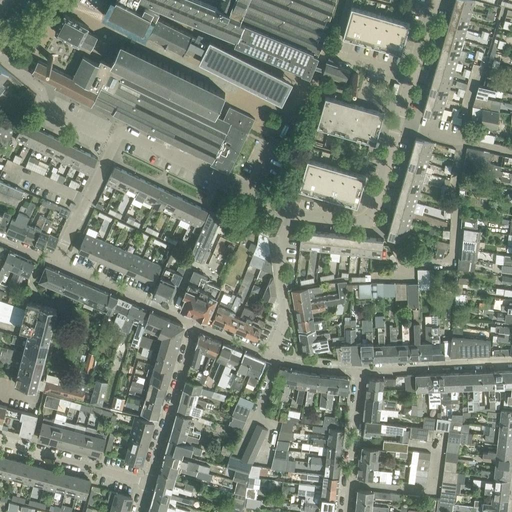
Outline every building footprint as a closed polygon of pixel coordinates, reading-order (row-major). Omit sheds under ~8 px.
[(39,6),(38,7),(39,8),(40,7),(50,14),(54,7),(44,0),(43,1),(39,6)] [(136,7),(136,6),(123,0),(109,0),(102,14),(135,31),(128,46),(132,48),(140,33),(146,36),(149,31),(156,19),(160,12),(145,4),(142,10),(136,7)] [(336,0),(221,0),(218,8),(199,0),(123,0),(136,6),(138,0),(140,0),(146,2),(230,37),(230,38),(232,39),(233,38),(237,40),(235,44),(302,72),(302,73),(305,74),(304,75),(310,77),(313,71),(312,70),(315,63),(316,60),(321,49),(322,45),(336,0)] [(455,0),(454,4),(472,10),(474,0),(455,0)] [(469,19),(472,10),(454,4),(451,14),(469,19)] [(343,37),(366,43),(375,13),(352,7),(343,37)] [(398,20),(375,13),(366,43),(390,50),(398,20)] [(89,27),(65,14),(55,32),(79,44),(80,43),(91,49),(98,36),(87,30),(89,27)] [(466,29),(469,19),(451,14),(448,24),(466,29)] [(183,53),(192,35),(191,35),(181,29),(180,29),(170,24),(170,23),(169,23),(158,18),(157,17),(156,19),(149,31),(150,32),(148,35),(148,36),(149,36),(158,40),(159,41),(173,48),(174,48),(182,53),(183,53)] [(410,23),(398,20),(390,50),(401,53),(410,23)] [(448,24),(445,34),(464,39),(466,29),(448,24)] [(190,53),(277,96),(283,100),(290,85),(291,84),(290,84),(244,61),(243,60),(242,59),(242,60),(237,57),(232,55),(233,55),(232,54),(232,55),(227,52),(228,52),(227,52),(223,50),(222,49),(222,50),(218,47),(217,47),(213,45),(212,44),(212,45),(208,43),(208,42),(207,42),(203,40),(202,39),(202,40),(198,38),(198,37),(192,34),(192,35),(183,53),(189,56),(190,53)] [(461,49),(464,39),(445,34),(442,44),(461,49)] [(494,42),(491,52),(495,53),(497,47),(504,49),(505,45),(498,44),(494,42)] [(112,63),(111,64),(214,115),(215,113),(224,94),(225,93),(224,92),(224,93),(213,87),(212,87),(201,82),(201,81),(200,81),(189,76),(188,75),(178,70),(176,69),(176,70),(166,65),(167,65),(165,64),(156,59),(154,59),(145,54),(144,53),(144,54),(134,49),(133,48),(132,48),(128,46),(123,43),(122,43),(121,44),(112,63)] [(442,44),(440,54),(458,59),(461,49),(442,44)] [(489,58),(488,62),(492,63),(499,65),(500,62),(493,60),(495,53),(491,52),(489,58)] [(455,69),(458,59),(440,54),(437,63),(455,69)] [(23,60),(20,66),(56,84),(55,87),(73,96),(92,106),(94,101),(114,111),(113,114),(118,117),(166,140),(207,160),(211,162),(231,121),(224,118),(215,113),(214,115),(111,64),(101,59),(99,64),(83,56),(72,77),(38,60),(37,63),(32,61),(24,57),(23,60)] [(350,69),(327,62),(327,61),(326,63),(325,66),(323,73),(328,75),(346,81),(350,69)] [(437,63),(434,73),(452,79),(455,69),(437,63)] [(18,87),(22,83),(0,64),(0,95),(6,88),(0,83),(5,77),(18,87)] [(449,88),(452,79),(434,73),(431,83),(449,88)] [(486,87),(497,90),(502,92),(504,85),(496,82),(496,83),(488,81),(486,87)] [(431,83),(428,93),(447,98),(449,88),(431,83)] [(479,85),(476,95),(486,97),(487,94),(496,96),(496,95),(497,90),(486,87),(479,85)] [(34,100),(36,94),(28,87),(24,92),(34,100)] [(19,98),(30,107),(34,100),(24,92),(19,98)] [(428,93),(425,103),(444,108),(447,98),(428,93)] [(486,97),(476,95),(473,106),(500,112),(502,102),(486,97)] [(338,99),(326,96),(317,126),(329,129),(338,99)] [(349,103),(338,99),(329,129),(340,133),(349,103)] [(359,106),(349,103),(340,133),(351,136),(359,106)] [(441,119),(444,108),(425,103),(422,113),(441,119)] [(250,129),(255,118),(229,106),(224,118),(231,121),(211,162),(210,164),(229,173),(230,171),(244,140),(248,132),(249,131),(250,129)] [(351,136),(364,140),(372,110),(359,106),(351,136)] [(473,106),(471,123),(498,129),(499,120),(500,112),(473,106)] [(384,113),(372,110),(364,140),(375,143),(384,113)] [(16,127),(0,120),(0,136),(1,137),(0,145),(0,146),(6,149),(16,127)] [(33,126),(23,122),(15,139),(25,143),(33,126)] [(42,131),(33,126),(25,143),(34,148),(42,131)] [(473,138),(493,143),(495,135),(471,130),(470,136),(473,138)] [(51,135),(42,131),(34,148),(43,152),(51,135)] [(61,140),(51,135),(43,152),(53,157),(61,140)] [(413,146),(431,151),(434,143),(416,137),(413,146)] [(70,144),(61,140),(53,157),(62,161),(70,144)] [(79,149),(70,144),(62,161),(71,166),(79,149)] [(410,156),(428,161),(431,151),(413,146),(410,156)] [(467,147),(465,158),(463,169),(479,172),(483,151),(467,147)] [(89,153),(79,149),(71,166),(80,170),(89,153)] [(501,166),(490,163),(492,153),(483,151),(479,172),(501,176),(502,176),(503,171),(500,171),(501,166)] [(98,158),(89,153),(80,170),(90,175),(98,158)] [(30,156),(25,167),(35,171),(39,160),(30,156)] [(407,166),(426,171),(428,161),(410,156),(407,166)] [(331,166),(308,159),(299,189),(322,196),(331,166)] [(39,160),(35,171),(44,175),(49,164),(39,160)] [(115,166),(106,183),(116,187),(124,170),(115,166)] [(322,196),(346,202),(354,172),(331,166),(322,196)] [(407,166),(404,176),(423,181),(427,182),(430,172),(426,171),(407,166)] [(133,175),(124,170),(116,187),(125,192),(133,175)] [(366,176),(354,172),(346,202),(357,206),(366,176)] [(133,175),(125,192),(134,196),(143,179),(133,175)] [(402,186),(420,191),(423,181),(404,176),(402,186)] [(152,184),(143,179),(134,196),(144,201),(152,184)] [(0,180),(0,198),(2,199),(8,184),(0,180)] [(24,190),(8,184),(2,199),(17,205),(20,200),(24,190)] [(152,184),(144,201),(153,205),(161,188),(152,184)] [(399,196),(417,201),(420,191),(402,186),(399,196)] [(171,192),(161,188),(153,205),(162,210),(171,192)] [(171,192),(162,210),(172,214),(180,197),(171,192)] [(424,203),(417,201),(399,196),(396,206),(414,211),(421,213),(424,203)] [(189,201),(180,197),(172,214),(181,218),(189,201)] [(53,203),(43,199),(41,204),(50,208),(53,203)] [(16,235),(27,210),(30,203),(25,200),(23,206),(21,205),(16,218),(12,217),(6,231),(16,235)] [(189,201),(181,218),(190,223),(198,206),(189,201)] [(27,210),(16,235),(25,240),(31,225),(26,223),(35,205),(30,203),(27,210)] [(208,210),(198,206),(190,223),(196,225),(193,231),(198,234),(201,228),(200,227),(208,210)] [(393,216),(411,221),(414,211),(396,206),(393,216)] [(71,211),(61,207),(58,214),(63,216),(68,218),(71,211)] [(0,228),(4,230),(12,213),(5,210),(3,213),(0,211),(0,228)] [(222,216),(209,211),(194,247),(190,254),(190,255),(204,262),(210,250),(207,249),(222,216)] [(25,240),(35,244),(46,218),(40,215),(35,227),(31,225),(25,240)] [(462,215),(461,227),(477,229),(477,218),(462,215)] [(390,226),(408,231),(411,221),(393,216),(390,226)] [(46,218),(35,244),(44,248),(50,234),(47,232),(52,220),(46,218)] [(259,226),(257,231),(268,236),(270,231),(259,226)] [(405,242),(408,231),(390,226),(387,237),(393,238),(405,242)] [(477,229),(461,227),(460,238),(480,241),(481,230),(477,229)] [(299,249),(310,250),(312,231),(301,230),(299,249)] [(322,232),(312,231),(310,250),(320,251),(322,232)] [(332,233),(322,232),(320,251),(330,252),(332,233)] [(78,251),(88,255),(96,238),(86,233),(86,234),(78,251)] [(259,233),(257,244),(269,242),(268,237),(259,233)] [(343,234),(332,233),(330,252),(341,253),(343,234)] [(50,234),(44,248),(53,252),(59,237),(50,234)] [(353,235),(343,234),(341,253),(351,254),(353,235)] [(363,236),(353,235),(351,254),(361,256),(363,236)] [(373,238),(363,236),(361,256),(371,257),(373,238)] [(105,242),(96,238),(88,255),(97,259),(105,242)] [(384,239),(373,238),(371,257),(381,258),(384,239)] [(478,251),(480,241),(460,238),(459,248),(470,249),(478,251)] [(447,250),(449,243),(437,240),(435,247),(439,248),(436,257),(442,258),(445,250),(447,250)] [(97,259),(106,263),(115,246),(105,242),(97,259)] [(252,242),(248,250),(254,252),(255,250),(257,245),(252,242)] [(257,245),(255,250),(270,248),(269,242),(257,244),(257,245)] [(229,244),(225,251),(231,253),(234,246),(229,244)] [(185,247),(183,251),(190,254),(194,247),(190,245),(188,249),(185,247)] [(124,250),(115,246),(106,263),(116,267),(124,250)] [(178,248),(173,246),(153,294),(170,302),(185,268),(179,266),(178,266),(176,271),(167,267),(170,262),(174,261),(179,249),(178,248)] [(270,254),(270,248),(255,250),(254,252),(253,254),(265,259),(267,255),(270,254)] [(459,248),(458,258),(476,261),(477,261),(478,251),(470,249),(459,248)] [(0,270),(0,287),(4,289),(6,285),(0,282),(7,268),(11,269),(18,254),(9,250),(0,270)] [(116,267),(125,271),(134,254),(124,250),(116,267)] [(8,286),(12,288),(26,257),(18,254),(11,269),(15,271),(8,286)] [(143,258),(134,254),(125,271),(135,275),(143,258)] [(253,254),(249,264),(262,269),(265,259),(253,254)] [(265,259),(262,269),(266,271),(269,272),(273,273),(270,254),(267,255),(265,259)] [(496,254),(495,263),(504,264),(504,265),(511,265),(511,255),(505,255),(496,254)] [(26,257),(12,288),(17,290),(23,275),(28,277),(34,264),(35,261),(26,257)] [(135,275),(144,279),(153,262),(143,258),(135,275)] [(458,258),(457,269),(467,270),(469,271),(474,271),(476,261),(458,258)] [(162,266),(153,262),(144,279),(154,283),(162,266)] [(69,276),(46,266),(39,281),(62,291),(69,276)] [(262,269),(257,280),(262,282),(266,271),(262,269)] [(220,289),(221,287),(205,280),(207,276),(194,270),(184,294),(186,296),(184,300),(182,303),(183,303),(181,307),(208,318),(213,306),(214,305),(215,304),(215,303),(215,302),(216,301),(216,300),(218,295),(221,290),(220,289)] [(276,294),(273,275),(271,276),(263,295),(274,300),(276,294)] [(69,276),(62,291),(79,299),(86,283),(69,276)] [(511,277),(502,276),(501,283),(511,284),(511,277)] [(339,293),(340,303),(344,303),(345,290),(346,290),(346,282),(346,281),(337,282),(339,293)] [(383,283),(383,296),(384,296),(384,295),(395,295),(395,283),(384,283),(384,282),(383,282),(383,283)] [(86,283),(79,299),(87,302),(85,306),(94,309),(95,306),(106,310),(110,294),(86,283)] [(371,297),(371,283),(359,283),(359,288),(359,290),(359,297),(371,297)] [(383,283),(371,283),(371,297),(383,296),(383,283)] [(418,283),(407,284),(408,299),(408,309),(414,308),(419,308),(418,289),(418,283)] [(457,283),(456,293),(462,293),(462,289),(463,288),(467,288),(467,284),(463,284),(459,283),(457,283)] [(322,285),(292,290),(294,301),(310,298),(315,297),(314,293),(323,292),(322,285)] [(217,308),(212,320),(224,325),(230,309),(236,295),(232,293),(231,296),(224,292),(217,308)] [(310,298),(294,301),(295,310),(324,305),(331,305),(338,303),(340,303),(339,293),(339,298),(323,301),(311,303),(310,298)] [(466,294),(462,293),(456,293),(455,305),(465,306),(466,294)] [(106,310),(101,329),(106,330),(109,319),(110,312),(112,313),(118,297),(110,294),(106,310)] [(11,295),(8,302),(13,304),(16,297),(11,295)] [(230,309),(224,325),(235,330),(240,318),(234,315),(242,297),(236,295),(230,309)] [(116,322),(111,333),(118,336),(119,334),(131,303),(118,297),(112,313),(116,315),(113,321),(116,322)] [(8,302),(1,300),(0,299),(0,319),(21,325),(25,309),(13,304),(8,302)] [(23,352),(19,366),(15,383),(36,388),(46,391),(49,375),(47,374),(46,381),(39,379),(57,309),(56,309),(57,308),(27,301),(25,309),(21,325),(20,329),(28,331),(27,338),(24,346),(23,352)] [(501,305),(501,310),(511,311),(511,301),(510,302),(509,306),(501,305)] [(133,321),(139,306),(131,303),(119,334),(123,336),(126,329),(130,331),(134,322),(133,321)] [(340,303),(338,303),(335,314),(343,313),(344,303),(340,303)] [(324,305),(295,310),(297,320),(313,317),(312,312),(325,310),(332,309),(331,305),(324,305)] [(131,342),(130,344),(139,347),(139,345),(142,336),(144,328),(146,320),(147,316),(145,315),(147,310),(139,306),(133,321),(134,322),(138,323),(131,342)] [(235,330),(246,335),(252,319),(255,311),(245,307),(240,318),(235,330)] [(416,343),(410,343),(410,344),(410,359),(422,358),(421,342),(419,308),(414,308),(416,343)] [(150,330),(158,314),(150,311),(147,316),(146,320),(144,328),(150,330)] [(511,321),(511,313),(498,312),(497,319),(511,321)] [(165,317),(158,314),(150,330),(157,333),(165,317)] [(422,358),(434,358),(432,326),(432,316),(425,316),(427,342),(421,342),(422,358)] [(438,316),(432,316),(432,326),(434,358),(445,357),(445,355),(450,355),(451,341),(440,342),(440,340),(439,326),(438,326),(438,316)] [(183,325),(165,317),(157,333),(163,336),(161,343),(178,348),(184,328),(183,325)] [(313,317),(297,320),(299,330),(326,326),(325,319),(314,321),(313,317)] [(454,317),(453,326),(463,327),(465,318),(454,317)] [(252,319),(246,335),(257,339),(265,322),(258,319),(258,321),(252,319)] [(351,323),(350,329),(350,334),(352,361),(355,361),(362,361),(363,361),(362,346),(362,343),(357,343),(356,319),(351,320),(351,323)] [(340,345),(336,345),(338,359),(341,360),(346,360),(350,360),(352,361),(350,334),(350,329),(351,323),(351,320),(344,320),(345,343),(340,343),(340,345)] [(386,360),(398,359),(397,326),(393,327),(393,324),(390,325),(391,344),(385,345),(386,360)] [(403,338),(397,338),(398,359),(410,359),(410,344),(410,343),(409,325),(405,326),(405,324),(402,324),(403,338)] [(453,326),(452,336),(462,337),(463,327),(453,326)] [(378,345),(374,345),(374,361),(386,360),(385,345),(385,328),(378,328),(378,345)] [(363,343),(362,343),(362,346),(363,361),(374,361),(374,345),(373,332),(369,332),(369,329),(366,329),(366,333),(367,338),(363,338),(363,343)] [(315,330),(299,332),(301,342),(327,338),(330,337),(329,333),(316,334),(315,330)] [(199,332),(195,348),(190,364),(199,366),(203,351),(207,353),(212,337),(199,332)] [(24,346),(27,338),(14,334),(12,343),(24,346)] [(125,337),(123,336),(119,334),(118,336),(116,340),(119,341),(123,343),(125,337)] [(498,342),(511,344),(511,343),(511,334),(505,334),(505,337),(494,335),(493,341),(497,342),(498,342)] [(144,346),(146,347),(148,338),(142,336),(139,345),(144,346)] [(490,354),(491,341),(462,337),(452,336),(451,336),(451,341),(450,355),(450,356),(490,354)] [(206,362),(202,373),(207,374),(210,367),(221,342),(212,337),(207,353),(209,354),(206,362)] [(156,340),(148,338),(146,347),(152,349),(153,349),(156,340)] [(328,341),(327,338),(301,342),(302,350),(303,350),(304,350),(304,352),(322,349),(329,348),(328,341)] [(221,360),(213,380),(218,382),(233,346),(223,342),(217,358),(221,360)] [(156,360),(155,362),(173,367),(174,364),(178,348),(161,343),(156,360)] [(511,343),(511,344),(511,349),(494,349),(494,355),(511,354),(511,343)] [(0,360),(19,366),(23,352),(0,345),(0,360)] [(144,346),(142,354),(150,356),(152,349),(146,347),(144,346)] [(233,346),(218,382),(225,385),(226,383),(230,385),(235,373),(229,370),(231,364),(236,366),(242,351),(233,346)] [(255,356),(244,351),(235,373),(230,385),(239,389),(246,371),(248,371),(255,356)] [(85,368),(85,371),(90,372),(95,354),(94,354),(92,353),(89,353),(85,368)] [(266,360),(255,356),(248,371),(250,372),(246,382),(255,385),(266,360)] [(172,370),(173,367),(155,362),(155,365),(153,370),(149,368),(148,372),(170,378),(172,370)] [(275,381),(279,383),(275,397),(281,399),(290,368),(280,365),(275,381)] [(290,368),(281,399),(287,400),(291,385),(295,386),(299,370),(290,368)] [(90,372),(85,371),(81,370),(78,383),(77,382),(74,398),(83,400),(85,390),(93,392),(91,402),(102,405),(106,389),(95,386),(87,384),(90,372)] [(309,372),(299,370),(295,386),(299,387),(296,402),(302,403),(305,388),(309,372)] [(511,406),(511,370),(504,371),(505,387),(511,387),(511,386),(511,392),(504,391),(503,405),(511,406)] [(496,408),(495,400),(494,371),(484,371),(482,372),(483,388),(485,388),(489,388),(490,400),(490,408),(496,408)] [(494,371),(495,400),(496,408),(500,409),(500,400),(501,400),(500,387),(505,387),(504,371),(494,371)] [(151,377),(150,381),(167,386),(170,378),(148,372),(146,376),(151,377)] [(200,393),(202,387),(201,387),(202,384),(203,384),(207,374),(202,373),(198,372),(194,381),(186,379),(183,388),(198,392),(200,393)] [(318,390),(321,374),(309,372),(305,388),(307,388),(305,404),(311,405),(313,389),(318,390)] [(463,407),(463,412),(471,410),(474,410),(473,372),(461,373),(462,389),(467,389),(468,407),(463,407)] [(482,372),(473,372),(474,410),(480,409),(480,406),(479,401),(479,388),(483,388),(482,372)] [(450,373),(439,374),(441,402),(446,401),(446,403),(451,403),(450,373)] [(457,389),(462,389),(461,373),(450,373),(451,403),(457,403),(457,389)] [(321,374),(318,390),(321,390),(319,410),(325,410),(326,406),(328,391),(330,375),(321,374)] [(422,390),(429,390),(428,374),(415,375),(416,391),(416,394),(417,405),(417,409),(422,409),(422,390)] [(439,374),(428,374),(429,390),(429,408),(436,407),(436,402),(441,402),(439,374)] [(72,381),(49,375),(46,391),(74,398),(77,382),(72,381)] [(326,406),(325,410),(331,411),(333,391),(338,392),(340,375),(330,375),(328,391),(326,406)] [(347,376),(340,375),(338,392),(340,392),(339,401),(347,402),(350,379),(347,376)] [(405,391),(414,390),(413,375),(405,375),(405,391)] [(97,377),(95,386),(106,389),(109,380),(97,377)] [(368,377),(367,388),(383,389),(384,383),(396,384),(396,379),(395,379),(384,378),(384,379),(368,377)] [(132,380),(131,385),(165,394),(167,386),(150,381),(149,385),(132,380)] [(146,394),(145,397),(163,402),(165,394),(131,385),(129,389),(146,394)] [(212,396),(214,391),(202,387),(200,393),(212,396)] [(183,388),(180,400),(203,406),(207,407),(213,409),(214,404),(209,402),(197,399),(198,392),(183,388)] [(367,388),(366,398),(388,400),(389,390),(383,389),(367,388)] [(226,394),(214,391),(212,396),(224,400),(226,394)] [(57,409),(59,404),(60,398),(46,395),(44,406),(57,409)] [(114,396),(112,407),(122,410),(125,399),(114,396)] [(161,410),(163,402),(145,397),(145,400),(127,396),(126,401),(161,410)] [(239,396),(236,402),(250,408),(253,402),(239,396)] [(59,404),(69,407),(71,401),(60,398),(59,404)] [(366,398),(365,408),(398,411),(399,410),(396,409),(397,401),(388,400),(366,398)] [(180,400),(178,409),(201,415),(203,406),(180,400)] [(69,407),(80,409),(81,404),(71,401),(69,407)] [(158,418),(161,410),(126,401),(124,405),(142,410),(141,413),(158,418)] [(231,415),(234,415),(246,420),(250,411),(251,408),(237,402),(231,415)] [(90,412),(92,406),(81,404),(80,409),(90,412)] [(101,415),(101,413),(102,409),(92,406),(90,412),(101,415)] [(23,419),(19,433),(33,437),(38,415),(7,407),(5,415),(23,419)] [(366,418),(380,419),(387,420),(387,414),(394,415),(398,416),(398,411),(365,408),(364,418),(366,418)] [(511,409),(501,408),(500,412),(500,417),(511,418),(511,409)] [(511,428),(511,418),(500,417),(500,412),(488,410),(486,422),(499,423),(499,427),(511,428)] [(55,418),(49,441),(59,444),(65,421),(67,415),(56,413),(55,418)] [(176,413),(172,429),(187,434),(192,417),(176,413)] [(246,421),(246,420),(234,415),(231,421),(230,421),(228,425),(242,429),(246,421)] [(303,418),(302,422),(313,423),(314,419),(314,415),(309,415),(309,416),(309,418),(303,418)] [(154,422),(136,416),(133,427),(151,433),(154,422)] [(44,417),(38,438),(49,441),(55,418),(53,418),(52,419),(44,417)] [(424,417),(423,427),(429,428),(434,429),(435,419),(424,417)] [(437,418),(436,429),(449,431),(450,420),(452,420),(452,418),(449,417),(448,420),(441,419),(437,418)] [(335,422),(334,427),(344,429),(345,421),(335,420),(335,422)] [(365,420),(364,435),(371,435),(371,432),(381,433),(381,430),(403,432),(403,428),(406,429),(406,425),(365,420)] [(450,420),(449,431),(448,434),(461,435),(461,431),(463,422),(452,420),(450,420)] [(70,447),(74,430),(76,424),(65,421),(59,444),(70,447)] [(282,421),(280,430),(292,432),(293,423),(286,422),(282,421)] [(81,448),(85,433),(86,426),(76,424),(74,430),(70,447),(80,449),(81,448)] [(255,430),(265,435),(268,430),(257,425),(255,430)] [(334,427),(328,427),(313,425),(312,430),(329,432),(329,436),(343,438),(344,429),(334,427)] [(86,426),(85,433),(81,448),(80,449),(91,452),(95,436),(97,429),(86,426)] [(410,426),(409,438),(427,440),(429,428),(423,427),(410,426)] [(511,428),(499,427),(490,426),(489,434),(511,436),(511,428)] [(133,427),(130,438),(148,443),(151,433),(133,427)] [(172,429),(169,439),(185,444),(190,445),(192,440),(198,442),(199,438),(191,435),(187,434),(172,429)] [(255,430),(252,436),(263,441),(265,435),(255,430)] [(292,432),(280,430),(278,439),(290,441),(294,441),(295,432),(292,432)] [(473,433),(461,431),(461,435),(448,434),(448,439),(460,441),(472,442),(473,433)] [(497,445),(511,446),(511,436),(489,434),(486,434),(485,440),(497,441),(497,445)] [(91,452),(96,454),(101,455),(106,438),(95,436),(91,452)] [(260,446),(263,441),(252,436),(250,441),(260,446)] [(342,447),(343,438),(329,436),(328,439),(311,438),(311,443),(342,447)] [(148,443),(130,438),(131,438),(129,449),(145,453),(148,443)] [(185,444),(169,439),(165,451),(183,456),(184,451),(201,455),(202,449),(185,444)] [(278,439),(276,448),(288,450),(290,441),(278,439)] [(383,439),(383,448),(396,450),(401,450),(407,451),(407,450),(408,442),(383,439)] [(459,451),(460,441),(448,439),(446,449),(459,451)] [(250,441),(247,447),(258,451),(260,446),(250,441)] [(311,443),(310,449),(319,450),(318,453),(327,454),(342,456),(342,447),(311,443)] [(223,445),(221,453),(230,456),(233,448),(223,445)] [(484,450),(483,454),(511,457),(511,446),(497,445),(497,447),(490,446),(489,450),(484,450)] [(383,448),(363,446),(361,458),(375,460),(377,460),(378,454),(395,456),(396,450),(383,448)] [(255,457),(258,451),(247,447),(245,452),(255,457)] [(276,448),(274,457),(288,459),(289,450),(288,450),(276,448)] [(126,459),(141,464),(142,464),(145,453),(129,449),(126,459)] [(446,449),(445,459),(457,460),(463,461),(463,458),(458,457),(459,451),(446,449)] [(165,451),(163,461),(197,470),(208,473),(210,468),(181,460),(183,456),(165,451)] [(245,452),(241,459),(253,462),(255,457),(245,452)] [(341,465),(341,456),(327,454),(326,458),(309,456),(309,461),(341,465)] [(511,466),(511,459),(511,457),(483,454),(483,461),(495,462),(495,464),(511,466)] [(235,470),(249,474),(250,465),(251,465),(252,462),(253,462),(241,459),(235,457),(232,469),(235,470)] [(274,457),(271,468),(287,470),(288,459),(274,457)] [(13,479),(17,461),(7,458),(2,476),(13,479)] [(359,458),(358,467),(374,469),(375,460),(361,458),(359,458)] [(456,470),(457,460),(445,459),(444,469),(456,470)] [(28,463),(17,461),(13,479),(23,482),(28,465),(28,463)] [(163,461),(159,472),(177,477),(178,471),(196,476),(196,477),(212,482),(213,475),(208,473),(197,470),(163,461)] [(309,461),(308,468),(325,469),(325,474),(339,475),(341,465),(309,461)] [(415,483),(415,481),(416,475),(416,470),(417,463),(417,462),(411,461),(408,482),(415,483)] [(28,463),(28,465),(23,482),(34,485),(38,466),(28,463)] [(482,469),(481,475),(494,476),(510,478),(510,476),(510,475),(511,466),(495,464),(494,470),(482,469)] [(249,474),(248,477),(259,478),(261,466),(251,465),(250,465),(249,474)] [(49,469),(38,466),(34,485),(44,487),(49,471),(49,469)] [(357,477),(359,477),(373,479),(373,474),(380,475),(380,480),(386,480),(386,471),(358,467),(357,477)] [(49,469),(49,471),(44,487),(55,490),(59,472),(49,469)] [(458,471),(456,470),(444,469),(442,480),(457,482),(458,471)] [(235,470),(232,480),(237,481),(247,484),(248,477),(249,474),(235,470)] [(70,474),(59,472),(55,490),(65,493),(70,476),(70,474)] [(159,472),(157,480),(192,490),(195,491),(197,486),(176,481),(177,477),(159,472)] [(301,473),(300,479),(307,480),(322,481),(322,486),(338,488),(339,477),(309,474),(307,473),(301,473)] [(70,474),(70,476),(65,493),(75,496),(80,477),(70,474)] [(474,478),(473,484),(479,484),(509,487),(509,485),(510,479),(510,478),(494,476),(493,480),(474,478)] [(91,480),(80,477),(75,496),(86,499),(91,480)] [(157,480),(155,489),(172,493),(178,495),(179,492),(191,495),(192,490),(157,480)] [(442,480),(441,490),(456,492),(457,482),(442,480)] [(237,481),(234,493),(235,493),(245,496),(246,487),(247,484),(237,481)] [(465,483),(458,482),(457,493),(464,493),(465,483)] [(298,488),(297,494),(306,495),(311,495),(321,497),(337,499),(338,488),(322,486),(321,490),(314,489),(314,485),(298,484),(298,488)] [(479,484),(478,491),(492,492),(492,496),(508,498),(508,496),(509,492),(509,487),(479,484)] [(245,496),(245,497),(247,497),(252,498),(256,498),(257,489),(246,487),(245,496)] [(155,489),(153,496),(169,501),(175,503),(176,500),(193,505),(194,500),(178,495),(172,493),(155,489)] [(357,498),(357,500),(373,502),(373,500),(373,497),(389,499),(400,500),(401,494),(390,493),(358,489),(357,498)] [(110,490),(107,501),(113,503),(130,508),(131,502),(133,497),(131,496),(116,492),(110,490)] [(441,490),(440,498),(440,502),(454,504),(456,492),(441,490)] [(234,497),(233,501),(243,503),(244,500),(245,497),(245,496),(235,493),(234,497)] [(336,508),(337,499),(321,497),(311,495),(311,499),(305,499),(302,498),(301,504),(305,504),(336,508)] [(153,496),(150,505),(173,511),(187,511),(188,511),(174,507),(175,503),(169,501),(153,496)] [(507,510),(508,498),(492,496),(491,501),(474,499),(473,506),(476,506),(507,510)] [(247,497),(246,506),(260,508),(261,499),(256,498),(252,498),(247,497)] [(357,500),(356,509),(381,511),(388,511),(389,507),(372,506),(373,502),(357,500)] [(233,501),(231,508),(238,510),(242,511),(243,503),(233,501)] [(128,511),(130,508),(113,503),(110,511),(128,511)]
